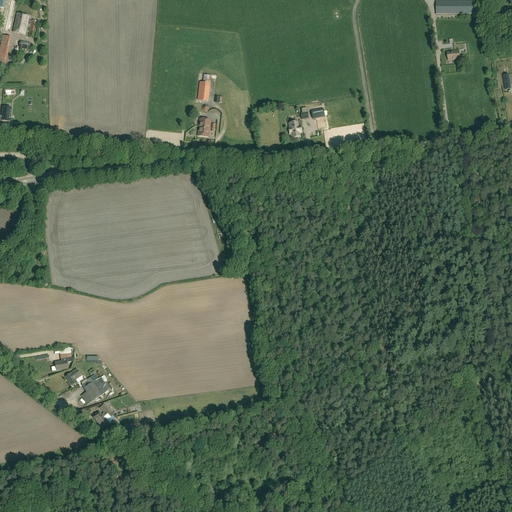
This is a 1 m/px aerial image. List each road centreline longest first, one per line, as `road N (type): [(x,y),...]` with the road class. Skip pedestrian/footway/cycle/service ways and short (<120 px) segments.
road 1 (unclassified): [(31,181),(165,163),(275,167),(511,130)]
road 2 (unclassified): [(109,443),(0,359)]
